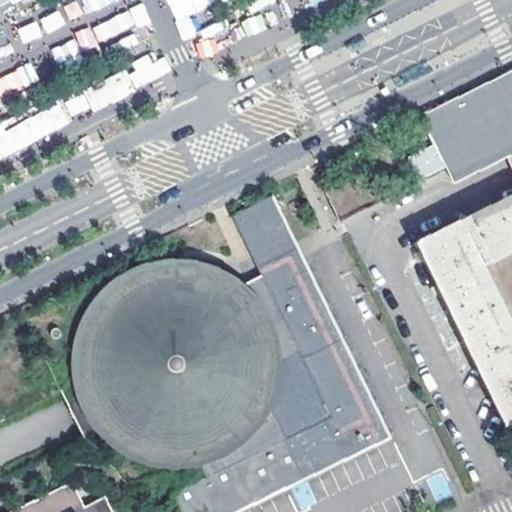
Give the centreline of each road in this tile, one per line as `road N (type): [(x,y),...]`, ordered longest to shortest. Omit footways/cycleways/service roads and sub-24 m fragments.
road 1 (residential): [(507,511),(388,267),(397,234),(511,177)]
road 2 (tertiary): [(238,179),(511,45)]
road 3 (tertiary): [(0,296),(238,179)]
road 4 (tertiary): [(416,0),(201,103)]
road 5 (tertiary): [(201,103),(0,203)]
